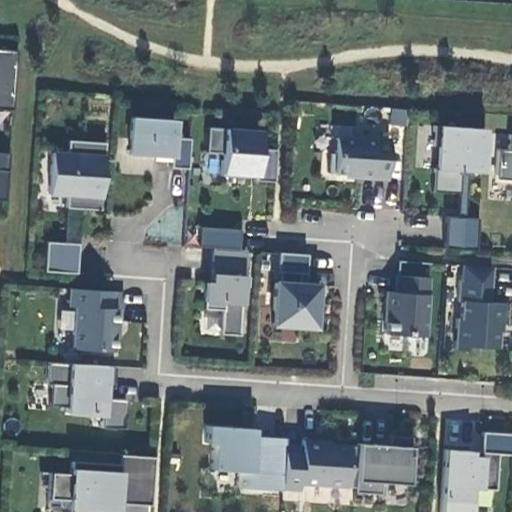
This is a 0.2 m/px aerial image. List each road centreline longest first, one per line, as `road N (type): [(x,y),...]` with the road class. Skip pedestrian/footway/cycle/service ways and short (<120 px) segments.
road 1 (residential): [(344,393),(158,379),(163,272),(120,269)]
road 2 (residential): [(344,393),(360,233),(304,229)]
road 3 (residential): [(511,405),(344,393)]
